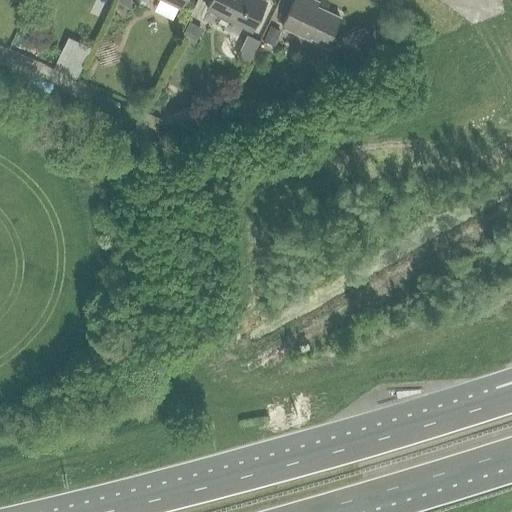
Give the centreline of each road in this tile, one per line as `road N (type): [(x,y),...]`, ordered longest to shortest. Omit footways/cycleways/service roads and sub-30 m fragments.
road 1 (motorway): [(498,404),(114,511)]
road 2 (motorway): [(318,511),(511,452)]
